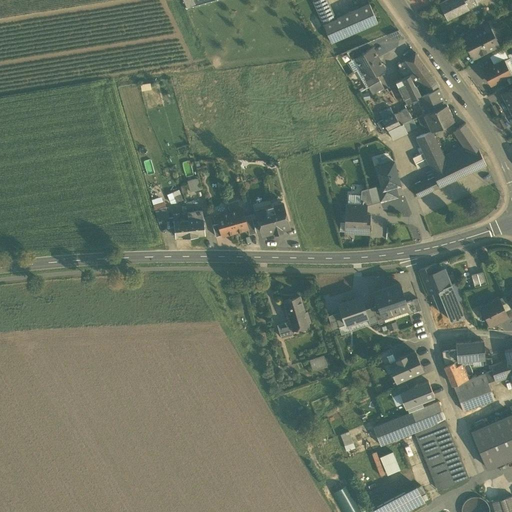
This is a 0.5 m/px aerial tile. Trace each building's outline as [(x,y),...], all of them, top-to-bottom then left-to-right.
[(313,0),(323,23),(336,18),(328,0),(313,0)] [(447,20),(470,8),(469,6),(467,7),(463,0),(446,0),(439,3),(447,20)] [(463,0),(467,7),(469,6),(470,8),(478,4),(475,0),(463,0)] [(369,4),(336,18),(323,23),(330,42),(377,22),(370,4),(369,4)] [(469,29),(472,35),(487,27),(484,22),(469,29)] [(464,39),(473,58),(496,46),(487,27),(472,35),(464,39)] [(351,60),(352,60),(355,58),(362,54),(358,47),(347,52),(351,60)] [(354,72),(356,71),(378,58),(372,48),(362,54),(355,58),(352,60),(351,60),(348,62),(354,72)] [(490,56),(494,65),(503,61),(508,58),(506,55),(503,50),(490,56)] [(511,52),(506,55),(508,58),(503,61),(510,75),(511,74),(511,52)] [(405,60),(428,93),(438,88),(435,80),(419,58),(415,53),(405,60)] [(378,58),(356,71),(362,80),(364,79),(366,78),(375,73),(384,68),(378,58)] [(484,70),(491,85),(506,77),(510,75),(503,61),(494,65),(484,70)] [(383,87),(380,81),(375,73),(366,78),(364,79),(368,87),(372,93),(383,87)] [(412,100),(416,98),(421,96),(416,86),(414,86),(409,76),(403,80),(406,85),(411,96),(412,100)] [(399,89),(404,99),(411,96),(406,85),(399,89)] [(428,93),(421,96),(416,98),(416,100),(415,100),(416,103),(418,102),(424,114),(446,104),(438,88),(428,93)] [(503,95),(510,111),(511,109),(511,92),(511,93),(510,92),(503,95)] [(446,104),(424,114),(431,130),(431,131),(431,130),(454,120),(447,104),(446,104)] [(394,116),(393,114),(390,107),(379,112),(383,121),(394,116)] [(393,114),(394,116),(396,115),(399,121),(404,118),(406,122),(412,119),(406,108),(393,114)] [(426,132),(431,130),(424,114),(419,116),(426,132)] [(394,116),(383,121),(388,130),(400,124),(399,121),(396,115),(394,116)] [(406,122),(403,124),(406,131),(416,126),(412,119),(406,122)] [(383,133),(388,130),(383,121),(377,123),(383,133)] [(428,163),(434,174),(439,187),(486,164),(478,147),(480,145),(465,123),(455,129),(458,133),(456,135),(463,146),(467,151),(446,161),(444,156),(431,130),(431,131),(431,130),(426,132),(416,137),(423,153),(428,163)] [(407,133),(406,131),(403,124),(400,124),(388,130),(393,139),(407,133)] [(463,146),(444,156),(446,161),(467,151),(463,146)] [(412,158),(417,168),(428,163),(423,153),(412,158)] [(184,171),(191,169),(189,160),(182,162),(184,171)] [(381,184),(382,188),(394,185),(399,183),(393,161),(376,166),(381,184)] [(418,197),(439,187),(434,174),(412,185),(418,197)] [(187,182),(190,191),(202,188),(199,179),(187,182)] [(376,186),(380,201),(397,196),(394,185),(382,188),(381,184),(376,186)] [(376,186),(368,188),(372,203),(380,201),(376,186)] [(366,205),(372,203),(368,188),(361,190),(360,204),(366,205)] [(174,198),(175,202),(182,199),(181,196),(179,190),(172,192),(174,198)] [(186,202),(188,212),(193,211),(195,211),(193,201),(186,202)] [(256,210),(262,234),(275,230),(275,232),(281,230),(281,229),(289,226),(283,202),(256,210)] [(345,232),(368,233),(369,214),(365,214),(366,205),(360,204),(346,204),(346,213),(343,216),(343,219),(345,222),(345,232)] [(155,211),(158,221),(169,218),(166,208),(155,211)] [(242,208),(229,212),(235,232),(239,231),(238,230),(247,227),(244,216),(242,208)] [(188,212),(190,236),(205,234),(203,217),(194,218),(193,211),(188,212)] [(190,236),(188,212),(183,212),(183,219),(179,220),(179,213),(173,213),(174,225),(171,225),(172,233),(175,232),(175,237),(190,236)] [(235,232),(229,212),(217,215),(219,223),(222,234),(231,232),(231,233),(235,232)] [(247,227),(249,234),(256,232),(251,214),(244,216),(247,227)] [(212,225),(215,236),(222,234),(219,223),(212,225)] [(436,271),(435,269),(436,268),(435,264),(419,270),(429,294),(431,293),(438,290),(442,288),(442,287),(451,284),(444,268),(436,271)] [(482,272),(471,275),(474,287),(486,283),(482,272)] [(463,298),(457,281),(451,284),(457,299),(458,301),(463,298)] [(378,305),(382,316),(383,316),(407,308),(408,307),(406,302),(399,283),(374,291),(378,305)] [(457,299),(451,284),(442,287),(442,288),(438,290),(431,293),(439,312),(446,309),(451,320),(464,315),(458,301),(457,299)] [(283,300),(289,317),(298,314),(301,325),(308,323),(310,322),(307,311),(304,312),(299,295),(283,300)] [(341,311),(346,324),(367,317),(365,309),(360,296),(339,303),(341,311)] [(407,308),(409,313),(421,309),(417,298),(406,302),(408,307),(407,308)] [(481,307),(490,325),(507,317),(504,311),(499,298),(481,307)] [(378,322),(378,324),(385,321),(383,316),(382,316),(378,305),(373,306),(378,322)] [(378,322),(373,306),(365,309),(367,317),(369,324),(378,322)] [(383,316),(385,321),(409,313),(407,308),(383,316)] [(341,311),(334,313),(338,327),(346,324),(341,311)] [(338,327),(334,313),(328,315),(332,329),(338,327)] [(292,327),(301,325),(298,314),(289,317),(290,320),(292,327)] [(277,324),(281,337),(294,333),(293,330),(292,327),(290,320),(277,324)] [(389,330),(398,327),(396,320),(387,323),(389,330)] [(457,360),(457,361),(461,360),(482,358),(485,358),(483,341),(455,343),(456,349),(457,360)] [(380,353),(384,365),(389,363),(389,362),(395,359),(391,348),(380,353)] [(444,366),(452,362),(453,362),(457,360),(456,349),(442,351),(444,366)] [(396,380),(404,377),(422,370),(415,351),(395,359),(389,362),(389,363),(396,380)] [(333,362),(331,355),(325,357),(324,353),(308,359),(312,369),(333,362)] [(495,368),(479,375),(483,386),(489,384),(510,376),(507,362),(502,363),(501,360),(494,363),(495,368)] [(453,386),(453,385),(467,379),(461,364),(455,367),(453,363),(452,362),(444,366),(453,386)] [(479,375),(467,379),(453,385),(463,411),(495,399),(489,384),(483,386),(479,375)] [(392,382),(395,388),(406,383),(404,377),(396,380),(392,382)] [(434,396),(428,381),(413,387),(408,389),(399,393),(403,402),(405,407),(409,406),(424,400),(434,396)] [(408,389),(406,383),(389,390),(392,396),(399,393),(408,389)] [(399,393),(392,396),(396,405),(403,402),(399,393)] [(411,411),(426,405),(424,400),(409,406),(411,411)] [(380,445),(414,431),(445,419),(437,401),(426,405),(411,411),(373,426),(380,445)] [(511,413),(472,431),(487,468),(511,457),(511,413)] [(439,490),(454,484),(446,465),(441,453),(457,447),(445,419),(414,431),(439,490)] [(340,434),(346,451),(355,447),(348,431),(340,434)] [(441,453),(446,465),(462,459),(457,447),(441,453)] [(392,451),(379,457),(387,474),(400,469),(392,451)] [(462,459),(446,465),(454,484),(469,478),(462,459)] [(373,511),(404,511),(424,501),(416,485),(371,509),(373,511)] [(461,511),(460,511),(489,511),(489,507),(486,502),(483,498),(478,496),(472,496),(467,498),(463,502),(461,506),(461,511)] [(490,503),(493,511),(511,511),(511,499),(511,497),(490,503)]
